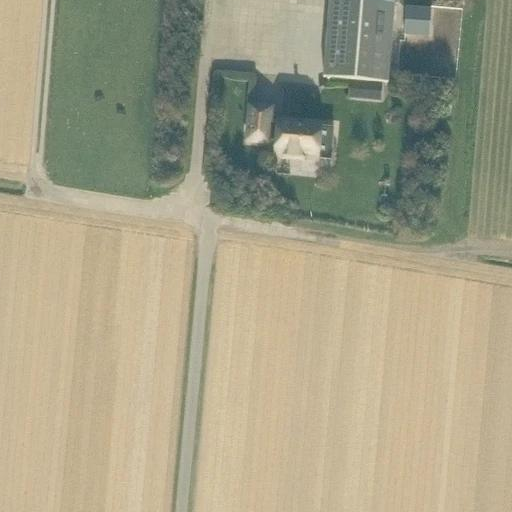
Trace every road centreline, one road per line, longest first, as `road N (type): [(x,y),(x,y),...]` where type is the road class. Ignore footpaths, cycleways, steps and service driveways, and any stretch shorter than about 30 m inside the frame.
road 1 (track): [(51,0),(37,191),(202,218)]
road 2 (unknown): [(202,218),(199,156),(224,11)]
